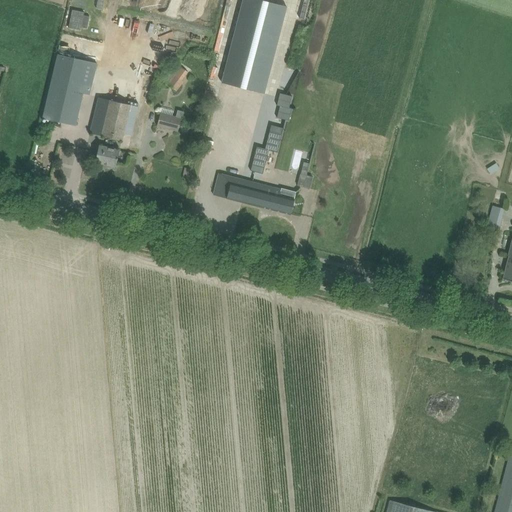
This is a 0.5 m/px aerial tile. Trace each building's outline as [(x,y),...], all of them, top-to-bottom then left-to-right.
[(97,0),(96,7),(103,9),(105,0),(97,0)] [(242,0),(221,82),(264,93),(286,6),(262,0),(242,0)] [(84,13),(72,10),(68,28),(80,30),(81,27),(87,28),(89,17),(84,16),(84,13)] [(180,66),(176,71),(184,77),(188,72),(180,66)] [(166,85),(176,92),(183,82),(182,81),(184,77),(176,71),(166,85)] [(42,118),(76,126),(83,94),(50,86),(42,118)] [(277,117),(289,120),(292,108),(289,108),(292,96),(280,93),(277,105),(280,105),(277,117)] [(136,114),(129,112),(130,105),(98,97),(89,133),(122,141),(123,134),(131,136),(136,114)] [(178,131),(181,118),(182,118),(184,112),(177,110),(176,117),(161,113),(158,126),(176,130),(178,131)] [(99,145),(97,152),(95,162),(115,167),(118,157),(119,150),(99,145)] [(300,174),(306,175),(309,163),(303,162),(300,174)] [(188,180),(191,169),(185,167),(182,178),(188,180)] [(213,195),(290,214),(294,199),(280,195),(281,189),(219,173),(213,195)] [(500,224),(505,208),(492,204),(488,221),(500,224)] [(511,244),(509,256),(503,279),(511,280),(511,244)] [(494,511),(441,511),(436,511),(390,499),(386,511),(511,511),(511,450),(494,511)]
